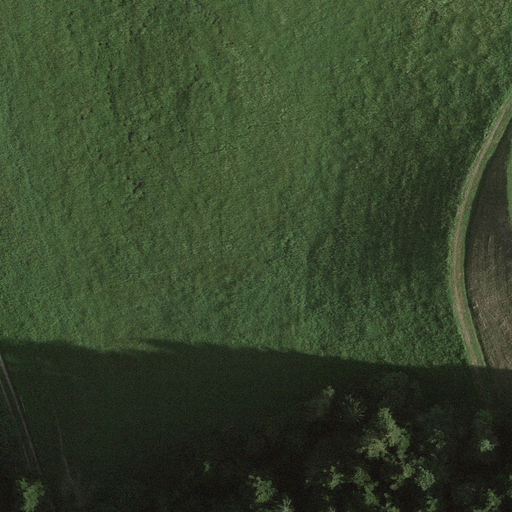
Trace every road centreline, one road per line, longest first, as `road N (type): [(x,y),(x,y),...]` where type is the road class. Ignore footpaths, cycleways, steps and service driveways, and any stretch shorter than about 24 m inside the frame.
road 1 (track): [(510,511),(457,277),(470,190),(511,107)]
road 2 (track): [(49,511),(0,365)]
